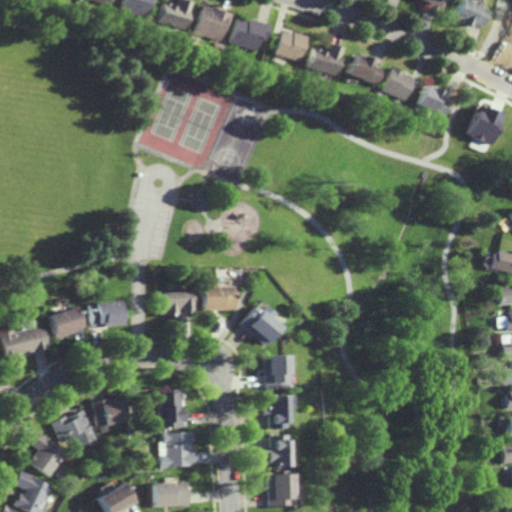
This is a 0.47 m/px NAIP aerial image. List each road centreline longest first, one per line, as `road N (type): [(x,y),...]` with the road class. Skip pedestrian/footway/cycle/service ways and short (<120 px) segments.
road 1 (residential): [(0,430),(66,374),(137,359),(187,362),(214,381),(225,411),(231,511)]
road 2 (residential): [(304,0),(511,86)]
